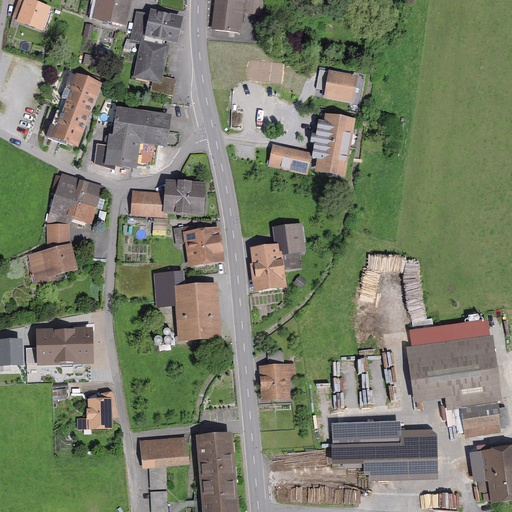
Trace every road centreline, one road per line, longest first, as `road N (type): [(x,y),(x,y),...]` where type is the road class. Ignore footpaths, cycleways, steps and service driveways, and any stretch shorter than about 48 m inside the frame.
road 1 (secondary): [(259,509),(234,238),(214,137)]
road 2 (unclassified): [(121,188),(110,286),(137,511)]
road 3 (secondary): [(214,137),(197,0)]
road 4 (residential): [(0,132),(121,188)]
